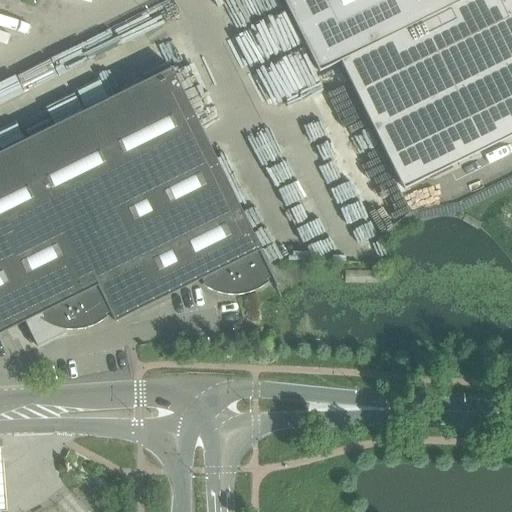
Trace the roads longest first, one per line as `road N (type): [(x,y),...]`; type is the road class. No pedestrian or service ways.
road 1 (tertiary): [(400,410),(254,389),(231,392),(206,410)]
road 2 (unclassified): [(206,410),(181,395),(137,394),(64,397),(21,415)]
road 3 (tertiary): [(229,436),(400,410)]
road 4 (unclassified): [(21,415),(64,427),(189,436)]
